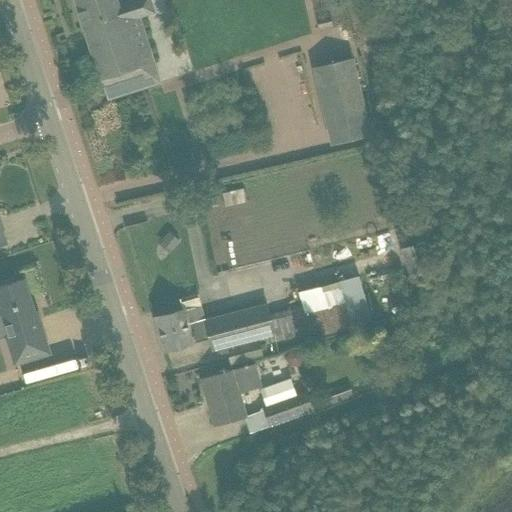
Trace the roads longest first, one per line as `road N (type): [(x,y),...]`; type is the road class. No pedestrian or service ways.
road 1 (tertiary): [(173,511),(46,120)]
road 2 (track): [(143,418),(0,455)]
road 3 (tertiary): [(46,120),(7,0)]
